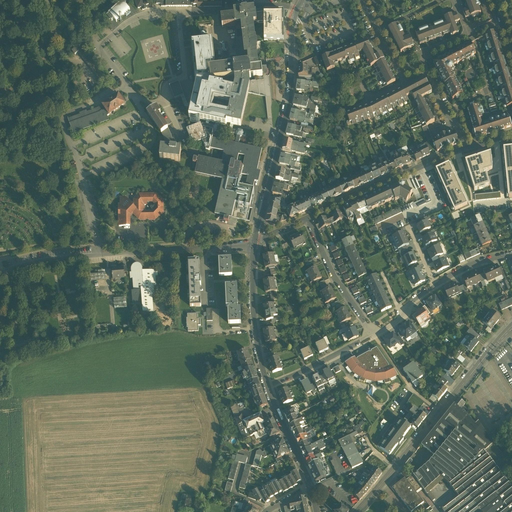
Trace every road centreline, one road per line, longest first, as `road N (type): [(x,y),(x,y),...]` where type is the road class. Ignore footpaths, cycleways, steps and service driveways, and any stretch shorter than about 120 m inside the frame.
road 1 (residential): [(0,273),(42,260),(255,240)]
road 2 (secondary): [(356,511),(511,325)]
road 3 (residential): [(299,4),(290,100),(255,240)]
road 4 (residential): [(307,217),(465,148)]
road 5 (residential): [(255,240),(254,328),(267,386)]
